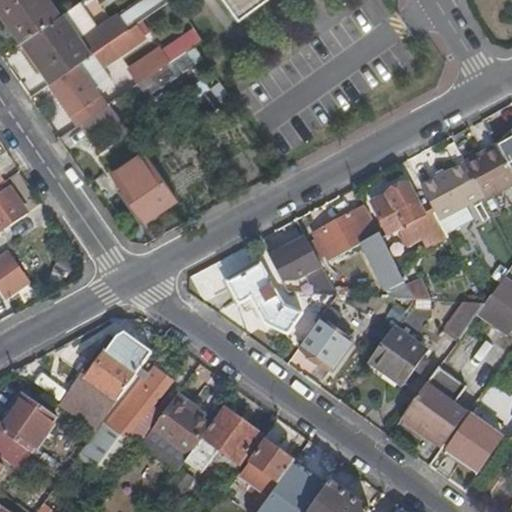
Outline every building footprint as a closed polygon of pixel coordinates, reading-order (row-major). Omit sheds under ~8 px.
[(62,0),(5,0),(29,33),(67,6),(62,0)] [(242,0),(267,34),(297,12),(290,2),(292,0),(312,0),(312,2),(314,4),(320,0),(242,0)] [(67,6),(29,33),(57,74),(85,55),(99,45),(71,3),(67,6)] [(143,15),(117,32),(126,45),(152,28),(143,15)] [(166,38),(137,60),(147,73),(177,52),(166,38)] [(85,55),(57,74),(73,97),(76,95),(82,104),(107,86),(85,55)] [(86,116),(115,96),(107,86),(82,104),(80,106),(86,116)] [(115,96),(86,116),(95,128),(114,115),(124,130),(139,120),(119,92),(115,96)] [(76,95),(73,97),(80,106),(82,104),(76,95)] [(486,193),(488,198),(511,183),(511,133),(500,140),(499,138),(466,156),(467,158),(486,193)] [(152,138),(119,162),(152,208),(185,185),(152,138)] [(0,176),(9,171),(0,157),(0,176)] [(467,158),(422,181),(448,231),(473,218),(465,203),(486,193),(467,158)] [(417,172),(373,196),(390,230),(399,225),(408,243),(427,233),(433,245),(451,235),(448,231),(422,181),(417,172)] [(33,206),(10,174),(0,181),(0,216),(2,214),(9,223),(33,206)] [(360,203),(315,227),(330,254),(361,237),(378,269),(396,259),(380,228),(375,231),(360,203)] [(2,214),(0,216),(0,229),(9,223),(2,214)] [(282,251),(292,272),(319,258),(308,237),(282,251)] [(0,270),(12,288),(34,272),(16,246),(0,256),(0,270)] [(263,262),(230,281),(242,302),(253,296),(266,319),(282,296),(263,262)] [(414,296),(429,297),(420,279),(408,284),(414,296)] [(511,291),(500,283),(494,292),(511,304),(511,291)] [(511,307),(511,304),(494,292),(486,301),(477,313),(491,325),(498,316),(503,320),(511,307)] [(282,296),(266,319),(269,324),(289,332),(305,310),(285,300),(282,296)] [(486,301),(469,300),(451,326),(462,335),(477,313),(486,301)] [(321,315),(298,346),(331,369),(333,370),(353,339),(321,315)] [(396,322),(371,357),(406,383),(418,367),(423,370),(430,360),(426,357),(431,350),(396,322)] [(86,373),(117,396),(150,348),(123,329),(116,332),(86,373)] [(114,420),(130,432),(171,376),(155,365),(143,381),(138,377),(119,403),(124,407),(114,420)] [(468,386),(439,366),(407,409),(404,414),(445,445),(469,412),(456,403),(468,386)] [(0,421),(0,425),(30,448),(57,413),(24,389),(0,421)] [(178,397),(197,411),(201,406),(181,392),(178,397)] [(176,471),(215,417),(201,406),(197,411),(178,397),(142,446),(176,471)] [(241,465),(264,433),(229,408),(226,406),(210,426),(204,437),(241,465)] [(504,435),(474,414),(450,447),(480,469),(504,435)] [(107,428),(98,422),(80,447),(89,453),(107,428)] [(240,473),(269,494),(294,459),(265,438),(240,473)] [(256,511),(305,511),(327,482),(294,459),(269,494),(256,511)] [(51,485),(33,473),(15,498),(33,511),(51,485)] [(327,482),(305,511),(368,511),(371,508),(329,478),(327,482)] [(57,511),(41,500),(34,510),(36,511),(57,511)] [(0,511),(16,511),(0,501),(0,511)]
